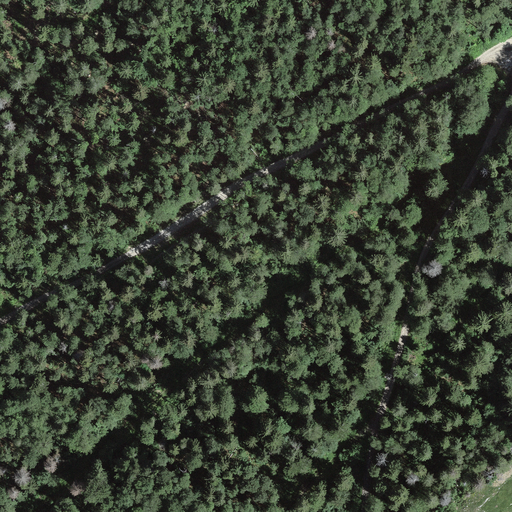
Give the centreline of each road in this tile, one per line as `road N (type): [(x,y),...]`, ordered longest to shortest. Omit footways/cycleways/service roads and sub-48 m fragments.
road 1 (track): [(28,511),(207,351),(503,119)]
road 2 (track): [(0,322),(137,249),(236,183),(440,85),(480,56),(511,59)]
road 3 (track): [(511,99),(478,172),(430,237),(366,511)]
road 4 (track): [(280,511),(385,405)]
road 5 (track): [(0,82),(47,39),(116,0)]
